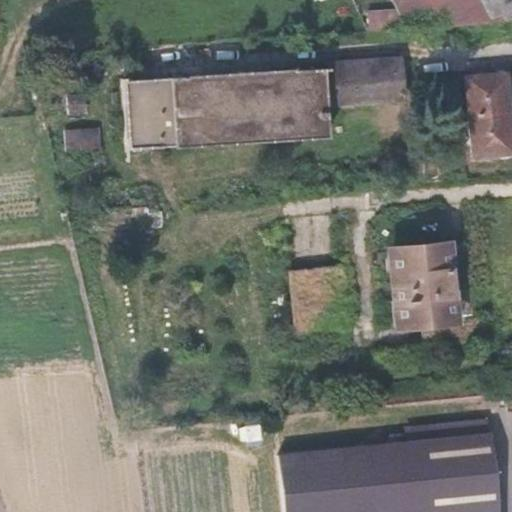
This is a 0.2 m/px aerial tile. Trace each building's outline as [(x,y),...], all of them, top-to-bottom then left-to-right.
[(511,18),(511,1),(511,0),(475,0),(486,20),(511,18)] [(443,96),(440,55),(378,57),(380,99),(443,96)] [(369,124),(364,58),(215,73),(220,136),(369,124)] [(456,74),(459,159),(506,157),(503,72),(456,74)] [(60,130),(62,151),(97,148),(95,127),(60,130)] [(453,327),(445,253),(392,257),(399,331),(453,327)] [(493,511),(484,437),(358,452),(365,511),(493,511)] [(365,511),(358,452),(271,463),(275,511),(365,511)]
